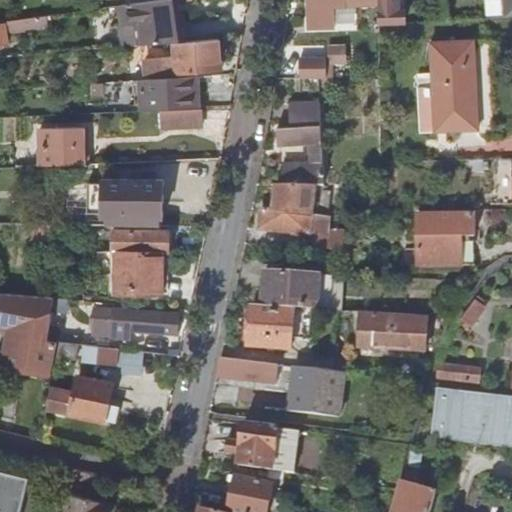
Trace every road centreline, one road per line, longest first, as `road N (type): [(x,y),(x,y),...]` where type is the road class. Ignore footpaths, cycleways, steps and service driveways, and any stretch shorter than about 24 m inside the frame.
road 1 (residential): [(263,0),(170,481)]
road 2 (residential): [(170,481),(0,439)]
